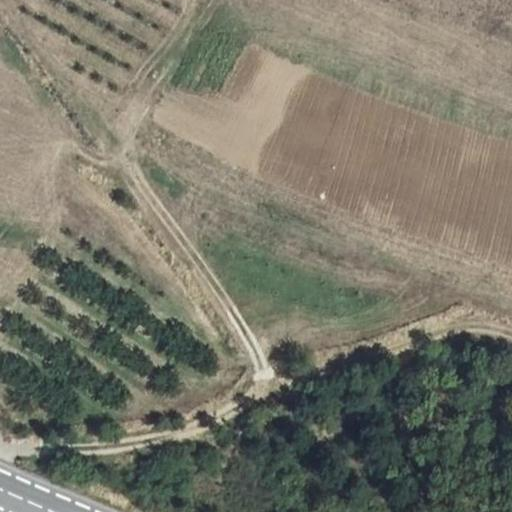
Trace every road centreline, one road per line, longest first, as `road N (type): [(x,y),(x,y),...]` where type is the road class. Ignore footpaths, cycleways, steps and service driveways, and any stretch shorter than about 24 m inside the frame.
road 1 (track): [(0,451),(85,450),(171,436),(226,414),(261,372),(243,330),(132,167),(95,145),(0,21)]
road 2 (track): [(511,333),(466,328),(397,349),(261,372)]
